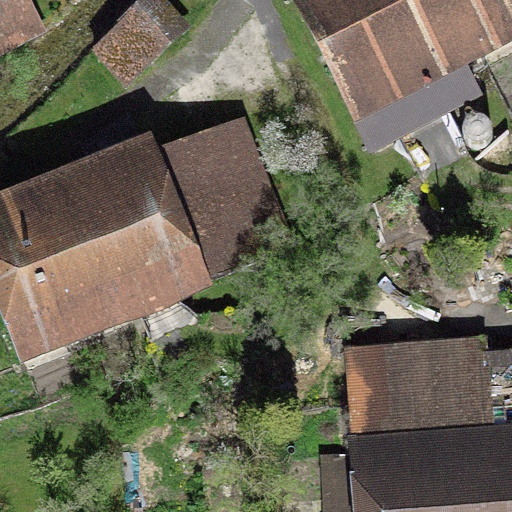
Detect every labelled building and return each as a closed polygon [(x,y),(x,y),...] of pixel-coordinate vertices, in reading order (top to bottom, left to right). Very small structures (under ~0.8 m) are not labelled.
[(9,0),(0,0),(0,50),(28,35),(9,0)] [(511,33),(511,0),(293,0),(282,5),(336,117),(511,33)] [(180,32),(149,3),(92,62),(123,92),(180,32)] [(133,159),(0,208),(0,335),(11,368),(189,297),(263,212),(236,136),(133,159)] [(511,511),(511,364),(337,374),(344,511),(511,511)]
